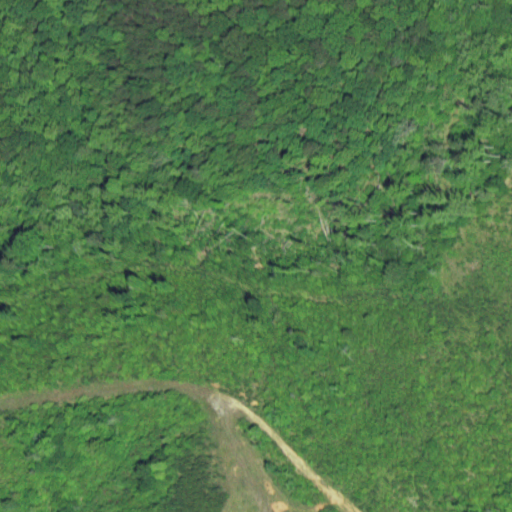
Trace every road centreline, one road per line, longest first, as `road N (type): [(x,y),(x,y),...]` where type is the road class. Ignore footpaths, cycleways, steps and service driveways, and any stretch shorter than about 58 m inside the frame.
road 1 (track): [(0,400),(191,386),(267,427),(351,511)]
road 2 (track): [(172,0),(242,30),(266,67)]
